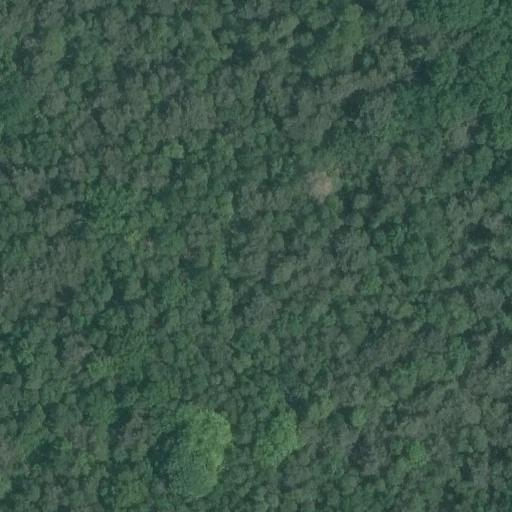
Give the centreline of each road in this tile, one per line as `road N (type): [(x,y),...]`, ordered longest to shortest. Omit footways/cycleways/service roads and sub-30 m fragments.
road 1 (track): [(235,511),(105,262),(79,233)]
road 2 (track): [(79,233),(0,64)]
